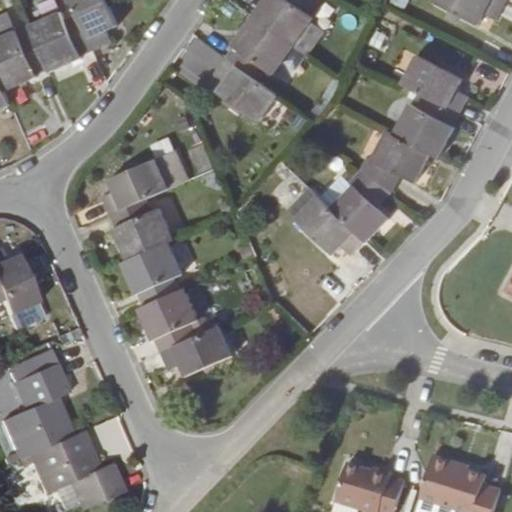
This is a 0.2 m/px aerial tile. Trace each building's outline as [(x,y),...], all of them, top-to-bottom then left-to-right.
[(119,25),(107,0),(71,0),(78,14),(94,51),(113,43),(107,30),(119,25)] [(316,0),(264,0),(253,17),(294,47),(307,55),(325,31),(312,21),(315,18),(307,13),(316,0)] [(500,0),(434,0),(434,1),(450,10),(462,16),(480,25),(485,14),(497,20),(506,3),(500,0)] [(462,16),(450,10),(447,15),(459,22),(462,16)] [(65,20),(62,12),(30,26),(49,69),(51,73),(82,59),(81,56),(94,51),(78,14),(65,20)] [(0,79),(5,91),(37,77),(36,74),(49,69),(30,26),(17,31),(10,15),(0,19),(0,79)] [(294,47),(253,17),(233,45),(235,47),(227,58),(258,81),(267,69),(274,75),(294,47)] [(463,80),(417,55),(402,84),(426,96),(460,114),(469,96),(458,90),(463,80)] [(258,81),(227,58),(215,74),(225,82),(218,92),(260,122),(279,96),(258,81)] [(5,91),(0,79),(0,111),(12,106),(5,91)] [(460,114),(426,96),(419,108),(411,104),(395,135),(431,154),(440,158),(456,128),(453,126),(460,114)] [(297,113),(289,108),(283,116),(292,121),(297,113)] [(395,135),(388,131),(374,159),(370,157),(362,171),(383,187),(393,170),(402,175),(416,183),(431,154),(395,135)] [(177,151),(110,179),(115,191),(103,196),(112,215),(148,199),(190,180),(177,151)] [(393,170),(383,187),(392,193),(402,175),(393,170)] [(383,187),(362,171),(350,183),(343,175),(321,198),(366,240),(368,242),(390,219),(378,208),(371,201),(383,187)] [(321,198),(311,187),(288,210),(334,255),(343,246),(352,255),(366,240),(321,198)] [(392,193),(383,187),(371,201),(378,208),(392,193)] [(161,208),(153,212),(148,199),(112,215),(117,227),(115,229),(129,261),(170,243),(175,240),(161,208)] [(184,275),(170,243),(129,261),(123,264),(137,295),(140,294),(146,307),(181,291),(176,278),(184,275)] [(45,317),(18,255),(6,260),(1,249),(0,249),(0,295),(3,301),(15,329),(45,317)] [(200,320),(187,289),(181,291),(146,307),(140,309),(154,340),(156,339),(162,352),(213,330),(207,317),(200,320)] [(213,330),(162,352),(170,370),(181,365),(187,377),(234,356),(221,326),(213,330)] [(52,350),(23,362),(25,368),(11,374),(27,411),(3,422),(20,460),(75,436),(58,398),(71,392),(52,350)] [(25,368),(23,362),(8,369),(11,374),(25,368)] [(75,436),(20,460),(22,466),(32,462),(45,494),(56,489),(64,509),(69,510),(79,506),(82,511),(126,492),(113,463),(100,469),(84,432),(75,436)] [(485,482),(487,473),(469,467),(456,463),(457,460),(434,453),(421,495),(471,511),(496,511),(504,488),(485,482)] [(392,511),(404,478),(390,473),(391,471),(372,465),(371,467),(347,460),(335,499),(377,511),(392,511)]
